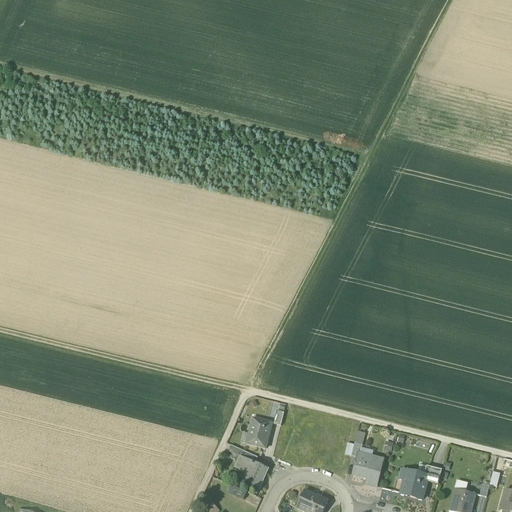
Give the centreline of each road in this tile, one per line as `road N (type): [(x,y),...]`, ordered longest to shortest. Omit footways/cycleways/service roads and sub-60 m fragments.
road 1 (track): [(449,0),(250,396)]
road 2 (track): [(0,333),(250,396)]
road 3 (residential): [(193,511),(250,396)]
